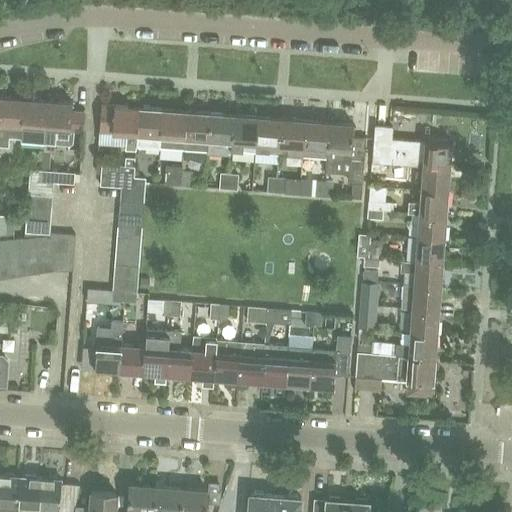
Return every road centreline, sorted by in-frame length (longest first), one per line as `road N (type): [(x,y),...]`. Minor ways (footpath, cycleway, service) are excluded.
road 1 (unclassified): [(511,454),(0,413)]
road 2 (residential): [(484,45),(121,18)]
road 3 (residential): [(0,32),(70,17),(121,18)]
